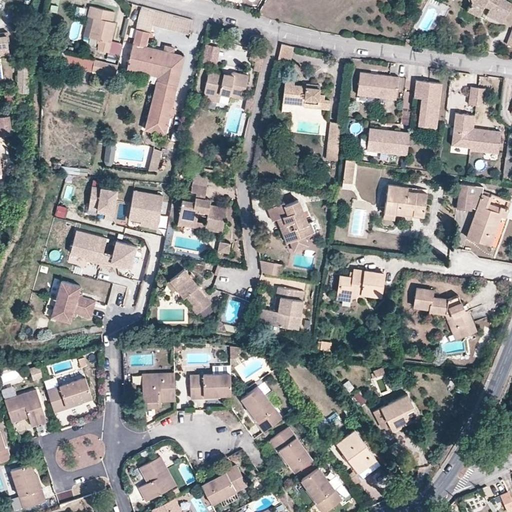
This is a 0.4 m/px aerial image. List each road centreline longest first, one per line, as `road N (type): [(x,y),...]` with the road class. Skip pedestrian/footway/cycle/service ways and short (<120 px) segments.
road 1 (residential): [(274,30),(242,180),(253,262),(251,275),(239,280)]
road 2 (residential): [(511,68),(274,30)]
road 3 (residential): [(112,418),(59,437),(49,454),(62,479),(112,468)]
road 4 (secondary): [(511,346),(448,476)]
